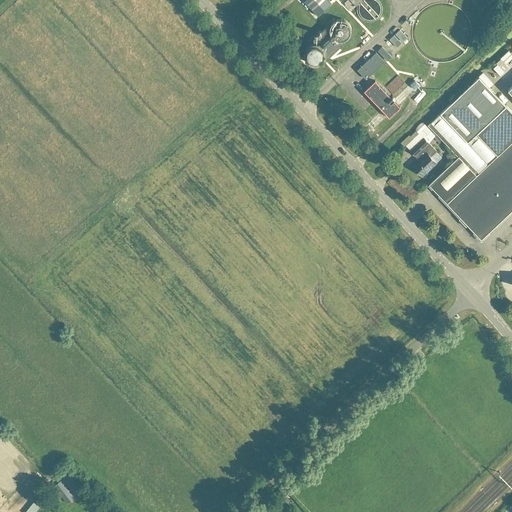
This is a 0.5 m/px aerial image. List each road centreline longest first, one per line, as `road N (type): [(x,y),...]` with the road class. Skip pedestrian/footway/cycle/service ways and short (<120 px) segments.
road 1 (tertiary): [(469,289),(199,0)]
road 2 (residential): [(233,511),(469,289)]
